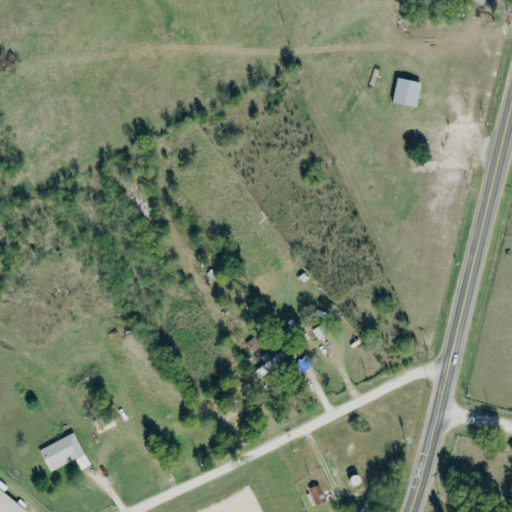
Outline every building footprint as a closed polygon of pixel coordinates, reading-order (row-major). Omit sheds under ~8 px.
[(418,107),(423,82),(399,77),(393,102),(418,107)] [(256,371),(262,379),(287,357),(281,350),(271,359),(271,358),(256,371)] [(296,364),(302,372),(312,365),(306,357),(296,364)] [(218,414),(221,425),(251,414),(247,404),(218,414)] [(40,448),(50,471),(77,460),(81,469),(90,466),(77,433),(40,448)] [(317,505),(328,501),(320,484),(310,488),(317,505)] [(28,511),(0,488),(0,511),(28,511)]
